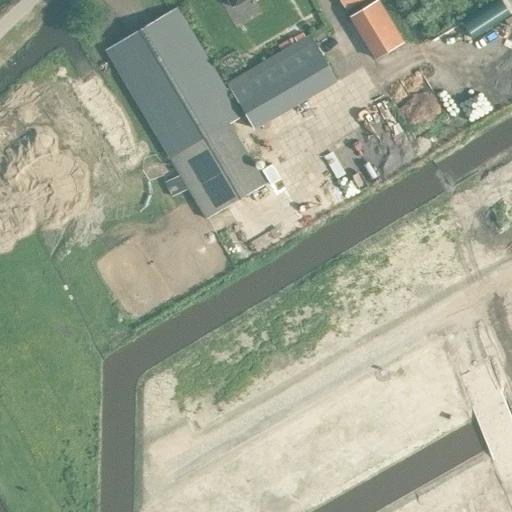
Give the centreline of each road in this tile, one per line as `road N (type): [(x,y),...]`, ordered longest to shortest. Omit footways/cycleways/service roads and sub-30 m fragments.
road 1 (residential): [(157,488),(464,317)]
road 2 (residential): [(511,439),(464,317)]
